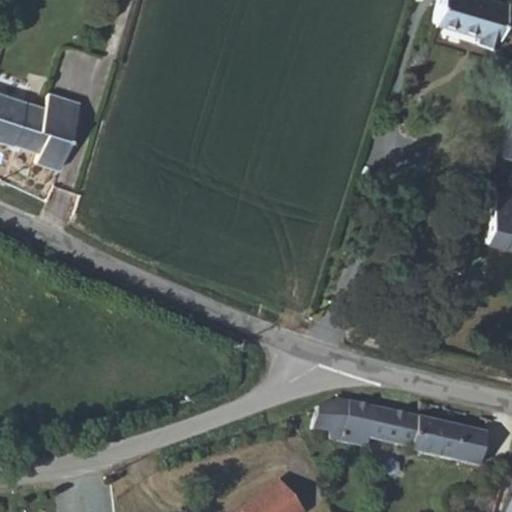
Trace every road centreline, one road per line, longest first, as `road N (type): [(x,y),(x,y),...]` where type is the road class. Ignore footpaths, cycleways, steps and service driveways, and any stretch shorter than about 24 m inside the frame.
road 1 (unclassified): [(0,203),(313,356),(338,377)]
road 2 (unclassified): [(0,476),(205,437),(338,377)]
road 3 (unclassified): [(338,377),(511,411)]
